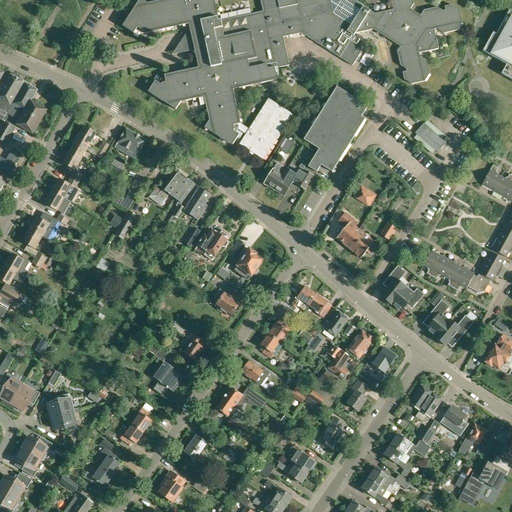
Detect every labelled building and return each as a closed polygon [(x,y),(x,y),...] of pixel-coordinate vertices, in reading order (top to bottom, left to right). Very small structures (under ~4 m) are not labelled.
[(239,144),(264,160),(293,114),(269,99),(249,129),(240,124),(233,90),(277,80),(275,69),(275,68),(263,11),(219,21),(214,0),(162,0),(148,3),(142,0),(139,0),(123,26),(134,33),(137,27),(143,31),(144,34),(189,24),(198,68),(164,75),(166,82),(162,83),(161,85),(155,81),(148,92),(175,110),(180,102),(204,97),(209,121),(204,128),(232,146),(239,134),(233,131),(234,129),(246,134),(239,144)] [(260,0),(263,11),(275,68),(289,65),(283,37),(301,33),(352,66),(361,52),(359,47),(364,39),(355,33),(373,29),(400,47),(397,52),(400,65),(406,69),(406,71),(402,72),(404,79),(411,84),(424,81),(429,74),(426,60),(421,57),(420,57),(419,53),(428,51),(438,49),(436,39),(434,30),(438,29),(438,30),(444,33),(457,30),(462,23),(459,10),(451,5),(444,6),(445,10),(443,11),(437,7),(423,10),(420,15),(410,9),(413,4),(412,0),(260,0)] [(502,74),(511,79),(511,11),(509,10),(496,34),(493,33),(483,51),(507,64),(502,74)] [(0,119),(2,121),(7,114),(13,103),(12,102),(23,82),(10,74),(0,92),(0,100),(1,100),(0,101),(0,119)] [(17,124),(33,134),(46,111),(31,102),(37,90),(26,83),(14,103),(13,103),(7,114),(14,118),(20,108),(25,110),(17,124)] [(337,87),(315,122),(349,143),(365,119),(361,117),(368,106),(337,87)] [(0,126),(0,140),(6,144),(15,128),(3,121),(0,126)] [(308,167),(316,172),(321,165),(331,172),(349,143),(315,122),(304,140),(319,149),(308,167)] [(435,151),(437,153),(447,142),(424,123),(415,133),(416,134),(435,151)] [(78,137),(90,144),(96,134),(84,126),(78,137)] [(115,148),(135,159),(146,140),(126,129),(115,148)] [(70,151),(82,158),(90,144),(78,137),(70,151)] [(282,151),(286,154),(294,142),(289,139),(286,143),(287,143),(282,151)] [(103,142),(99,150),(102,152),(105,153),(110,146),(103,142)] [(6,160),(0,156),(0,168),(10,174),(21,155),(12,150),(6,160)] [(102,152),(99,150),(95,156),(101,160),(105,153),(102,152)] [(69,178),(79,184),(84,175),(75,170),(82,158),(70,151),(62,163),(74,170),(69,178)] [(110,166),(121,172),(125,165),(115,159),(110,166)] [(264,183),(274,190),(283,175),(278,173),(282,167),(277,163),(273,169),(264,183)] [(90,170),(95,173),(98,168),(93,165),(90,170)] [(481,185),(492,191),(500,176),(495,173),(498,168),(493,165),(481,185)] [(283,175),(274,190),(284,196),(293,182),(297,184),(304,189),(313,176),(305,171),(303,174),(300,171),(297,175),(287,169),(283,176),(283,175)] [(174,198),(188,179),(184,176),(184,174),(180,172),(179,172),(176,170),(157,196),(164,201),(169,194),(174,198)] [(492,191),(503,197),(511,180),(511,176),(509,174),(506,179),(500,176),(492,191)] [(52,191),(69,201),(75,190),(76,190),(79,184),(69,178),(67,184),(59,179),(52,191)] [(168,223),(173,226),(178,219),(185,209),(180,206),(181,203),(196,185),(188,179),(174,198),(178,201),(177,204),(176,206),(177,207),(172,215),(168,223)] [(511,180),(503,197),(511,201),(511,180)] [(184,211),(198,220),(205,209),(202,207),(210,195),(199,188),(184,211)] [(113,201),(127,210),(137,195),(129,190),(124,198),(117,194),(113,201)] [(57,211),(63,214),(70,202),(69,201),(52,191),(45,204),(57,211)] [(78,192),(72,202),(75,205),(82,195),(78,192)] [(359,192),(358,201),(370,203),(372,194),(359,192)] [(114,234),(123,240),(137,216),(128,211),(114,234)] [(336,238),(360,258),(366,252),(369,254),(376,246),(373,243),(374,242),(355,227),(358,223),(345,213),(337,222),(345,228),(336,238)] [(59,214),(56,219),(66,226),(67,224),(69,220),(63,216),(59,214)] [(122,218),(115,214),(110,223),(117,227),(122,218)] [(37,217),(30,229),(42,237),(50,241),(53,236),(48,234),(53,227),(49,225),(49,224),(37,217)] [(503,228),(511,232),(511,218),(509,217),(503,228)] [(379,235),(389,241),(397,229),(387,222),(379,235)] [(183,243),(191,248),(201,231),(194,227),(183,243)] [(497,239),(511,246),(511,232),(503,228),(497,239)] [(30,229),(23,242),(28,245),(35,249),(42,237),(30,229)] [(202,254),(212,261),(214,257),(215,257),(222,247),(226,247),(228,244),(226,240),(227,239),(226,239),(229,235),(221,230),(219,234),(212,229),(207,236),(205,235),(198,246),(197,246),(195,250),(202,254)] [(228,253),(235,259),(245,245),(238,239),(228,253)] [(491,249),(506,257),(509,251),(511,253),(511,246),(497,239),(491,249)] [(184,260),(185,257),(188,251),(183,248),(177,256),(184,260)] [(234,271),(248,281),(251,276),(252,275),(255,275),(258,271),(257,268),(262,260),(256,255),(257,254),(249,249),(237,266),(234,271)] [(426,274),(431,276),(441,256),(431,251),(423,265),(429,268),(426,274)] [(484,262),(504,273),(507,268),(501,265),(505,259),(490,251),(484,262)] [(37,252),(34,258),(48,266),(49,267),(52,261),(37,252)] [(17,272),(25,277),(29,271),(25,269),(30,261),(25,258),(23,261),(11,253),(4,265),(17,272)] [(445,277),(453,262),(441,256),(431,276),(436,279),(439,274),(445,277)] [(31,263),(45,271),(48,266),(34,258),(31,263)] [(104,271),(112,268),(109,262),(101,265),(104,271)] [(463,268),(453,262),(445,277),(450,280),(447,285),(452,288),(463,268)] [(490,280),(492,281),(495,275),(501,278),(504,273),(484,262),(478,273),(479,274),(490,280)] [(25,278),(25,277),(17,272),(4,265),(0,272),(0,280),(6,283),(2,291),(11,296),(22,302),(25,303),(28,298),(25,297),(25,296),(17,291),(18,290),(9,285),(13,279),(22,284),(25,278)] [(383,298),(382,299),(388,304),(389,303),(391,305),(392,304),(405,287),(399,281),(406,273),(398,266),(384,282),(390,287),(381,296),(383,298)] [(466,289),(467,287),(474,275),(474,274),(463,268),(452,288),(457,291),(460,285),(466,289)] [(208,282),(214,274),(208,270),(202,279),(208,282)] [(467,287),(478,293),(484,292),(490,280),(479,274),(477,277),(476,276),(476,277),(474,275),(467,287)] [(202,292),(208,296),(215,286),(209,282),(202,292)] [(302,301),(309,306),(316,295),(305,286),(297,297),(291,305),(295,308),(300,302),(301,302),(302,301)] [(405,287),(392,304),(401,311),(409,303),(414,307),(424,295),(417,289),(414,293),(406,286),(405,287)] [(224,311),(231,316),(240,304),(225,293),(220,290),(219,290),(214,298),(219,301),(216,305),(217,310),(220,312),(224,311)] [(0,314),(3,316),(10,303),(18,308),(22,302),(11,296),(2,291),(0,295),(0,314)] [(444,296),(438,291),(429,302),(435,306),(444,296)] [(315,312),(323,318),(329,310),(325,307),(327,303),(316,295),(309,306),(315,311),(315,312)] [(427,332),(433,337),(434,335),(436,337),(435,337),(435,338),(450,321),(449,320),(449,321),(442,316),(449,307),(441,300),(429,315),(434,320),(427,329),(429,330),(427,332)] [(285,316),(295,324),(300,316),(293,311),(289,308),(285,306),(281,313),(285,316)] [(330,337),(332,335),(335,337),(348,319),(338,311),(329,323),(326,320),(321,327),(327,332),(326,334),(330,337)] [(475,321),(479,317),(473,311),(469,315),(475,321)] [(457,326),(450,321),(435,338),(437,339),(436,340),(442,345),(443,344),(445,346),(453,336),(458,340),(473,323),(465,316),(457,326)] [(174,324),(180,328),(184,320),(179,317),(174,324)] [(270,332),(281,340),(284,335),(286,336),(292,328),(280,319),(277,323),(270,332)] [(189,323),(184,320),(180,328),(184,331),(189,323)] [(492,365),(498,369),(503,362),(504,363),(510,356),(508,355),(511,349),(511,331),(496,320),(489,333),(499,340),(495,346),(494,345),(483,361),(491,366),(492,365)] [(316,334),(318,331),(313,328),(309,333),(315,336),(316,334)] [(308,345),(310,343),(313,338),(303,330),(297,338),(308,345)] [(345,350),(357,359),(358,357),(359,358),(363,353),(365,353),(367,351),(367,349),(374,340),(373,339),(373,337),(369,334),(368,335),(362,330),(345,350)] [(0,338),(0,339),(11,344),(13,340),(0,332),(0,338)] [(262,353),(270,359),(273,354),(272,353),(281,340),(270,332),(260,345),(265,349),(262,353)] [(175,356),(188,365),(192,359),(195,361),(203,348),(201,346),(204,342),(192,333),(187,339),(191,342),(184,352),(180,349),(178,353),(175,356)] [(310,343),(315,347),(321,338),(316,334),(315,336),(313,338),(310,343)] [(326,353),(334,358),(340,350),(332,344),(326,353)] [(154,356),(163,362),(168,355),(159,349),(159,350),(154,346),(152,349),(157,352),(154,356)] [(371,365),(379,370),(384,363),(389,367),(396,356),(383,348),(376,358),(371,365)] [(178,353),(172,349),(168,354),(174,358),(175,356),(178,353)] [(327,368),(343,380),(352,367),(346,362),(349,356),(340,350),(334,358),(327,368)] [(14,358),(21,362),(25,355),(18,351),(14,358)] [(153,390),(162,397),(168,388),(173,391),(182,377),(172,370),(173,368),(165,362),(154,377),(159,381),(153,390)] [(249,362),(241,372),(255,382),(260,386),(267,377),(270,373),(264,369),(262,371),(249,362)] [(275,369),(285,375),(290,369),(280,362),(275,369)] [(322,377),(334,386),(339,378),(327,370),(322,377)] [(378,382),(361,370),(358,375),(375,387),(378,382)] [(48,383),(54,386),(61,374),(55,371),(48,383)] [(3,401),(11,406),(22,386),(24,384),(7,374),(0,386),(6,389),(1,398),(4,400),(3,401)] [(347,403),(358,411),(366,399),(361,395),(368,386),(357,379),(346,395),(351,398),(347,403)] [(22,386),(11,406),(19,411),(20,409),(23,411),(28,402),(33,405),(40,393),(24,384),(22,386)] [(303,404),(315,412),(329,393),(317,384),(303,404)] [(290,395),(302,404),(310,393),(297,385),(290,395)] [(409,403),(420,411),(432,393),(422,385),(409,403)] [(216,408),(227,417),(234,407),(240,412),(244,402),(239,400),(242,395),(231,387),(216,408)] [(267,402),(253,391),(247,387),(243,393),(256,402),(264,406),(267,402)] [(432,393),(420,411),(415,417),(422,422),(427,415),(430,418),(442,400),(432,393)] [(47,409),(49,417),(74,411),(71,399),(69,399),(68,395),(70,394),(57,397),(57,398),(59,397),(60,401),(48,404),(49,408),(47,409)] [(450,428),(455,432),(458,431),(460,429),(460,426),(466,416),(452,406),(445,416),(445,415),(441,421),(438,426),(442,429),(445,424),(450,428)] [(133,424),(143,432),(152,420),(148,418),(150,413),(142,408),(139,412),(141,413),(133,424)] [(74,411),(49,417),(52,426),(54,426),(55,430),(66,427),(67,431),(65,432),(66,432),(79,429),(78,428),(76,429),(75,424),(78,424),(74,411)] [(408,413),(403,420),(410,424),(414,418),(408,413)] [(286,426),(290,420),(285,415),(280,421),(286,426)] [(320,440),(332,449),(343,433),(341,432),(345,424),(333,416),(328,424),(330,426),(320,440)] [(120,438),(128,444),(131,440),(135,443),(143,432),(133,424),(125,435),(123,434),(120,438)] [(413,437),(421,441),(429,429),(422,424),(413,437)] [(474,425),(459,451),(464,454),(467,448),(468,449),(473,442),(478,445),(485,431),(484,430),(484,429),(482,427),(480,428),(474,425)] [(104,434),(110,439),(114,434),(107,429),(104,434)] [(427,445),(430,441),(435,432),(429,429),(421,441),(427,445)] [(281,436),(291,443),(295,438),(284,431),(281,436)] [(391,444),(409,457),(413,450),(420,455),(424,457),(426,454),(430,447),(427,445),(421,441),(417,447),(416,446),(415,446),(410,443),(411,443),(398,434),(391,444)] [(184,452),(195,460),(207,443),(196,435),(184,452)] [(25,440),(21,447),(41,459),(43,460),(52,444),(41,437),(38,442),(29,437),(27,441),(25,440)] [(280,437),(276,444),(281,447),(285,440),(280,437)] [(101,467),(112,475),(120,464),(115,460),(117,457),(112,453),(116,448),(105,438),(99,444),(103,448),(100,452),(105,455),(102,459),(105,461),(101,467)] [(63,446),(75,452),(78,447),(66,441),(63,446)] [(235,444),(230,441),(227,445),(232,449),(235,444)] [(404,469),(408,472),(411,468),(405,463),(409,457),(391,444),(383,455),(396,464),(401,467),(404,469)] [(295,454),(292,460),(309,472),(316,462),(303,453),(304,452),(294,445),(290,449),(295,454)] [(218,454),(228,462),(234,452),(224,446),(218,454)] [(41,459),(21,447),(16,455),(18,456),(16,460),(25,465),(22,470),(33,477),(37,472),(35,470),(41,459)] [(492,464),(497,456),(496,455),(489,467),(485,465),(478,478),(475,476),(473,479),(471,478),(473,473),(472,473),(459,499),(472,506),(484,483),(497,490),(504,477),(507,478),(511,467),(511,463),(507,461),(502,470),(492,464)] [(260,466),(271,473),(274,467),(263,460),(260,466)] [(309,472),(292,460),(284,471),(289,474),(288,475),(301,483),(309,472)] [(256,471),(267,478),(271,473),(260,466),(256,471)] [(98,482),(104,486),(112,475),(101,467),(94,476),(89,473),(86,471),(82,478),(96,486),(98,482)] [(368,478),(386,490),(390,485),(393,486),(395,482),(406,489),(407,487),(415,492),(418,488),(410,482),(399,474),(395,479),(389,475),(388,476),(375,467),(368,478)] [(463,490),(470,477),(469,476),(472,470),(467,467),(463,473),(461,472),(455,485),(463,490)] [(159,493),(172,502),(183,488),(181,486),(185,481),(170,471),(160,486),(163,488),(159,493)] [(4,480),(3,479),(0,483),(0,487),(18,498),(25,487),(27,488),(32,480),(20,473),(15,481),(6,476),(4,480)] [(59,482),(74,493),(79,486),(64,474),(59,482)] [(378,501),(386,506),(388,501),(383,497),(387,491),(386,490),(368,478),(361,489),(374,497),(378,500),(378,501)] [(193,487),(203,494),(208,488),(197,480),(193,487)] [(266,495),(285,508),(292,497),(279,488),(279,489),(273,485),(274,485),(267,480),(264,485),(270,489),(266,495)] [(49,481),(46,487),(51,490),(54,484),(49,481)] [(13,511),(20,499),(18,498),(0,487),(0,502),(2,504),(0,507),(0,511),(13,511)] [(78,491),(74,496),(77,498),(75,501),(74,500),(65,511),(86,511),(93,503),(92,502),(96,497),(84,489),(81,493),(78,491)] [(422,498),(427,502),(431,497),(425,493),(422,498)] [(246,506),(247,507),(250,501),(240,494),(236,500),(246,506)] [(252,502),(267,511),(282,511),(285,508),(266,495),(262,501),(256,497),(252,502)] [(345,511),(374,511),(366,506),(364,509),(352,501),(345,511)]
